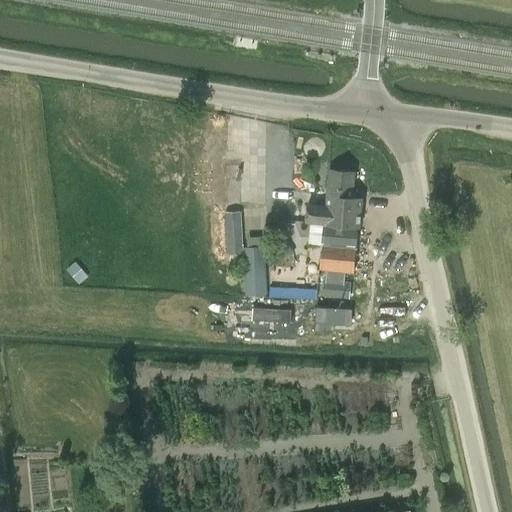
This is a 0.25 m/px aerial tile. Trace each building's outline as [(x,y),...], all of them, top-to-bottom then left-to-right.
[(356,171),(354,170),(328,168),(324,205),(305,203),(303,222),(325,224),(320,270),(353,273),(358,228),(361,228),(364,197),(354,196),(356,171)] [(287,242),(273,250),(280,262),(294,254),(287,242)] [(243,247),(245,296),(267,295),(264,246),(243,247)] [(69,270),(79,282),(88,275),(78,263),(69,270)] [(352,282),(324,279),(322,296),(350,299),(352,282)] [(269,287),(269,297),(315,298),(316,288),(269,287)]
